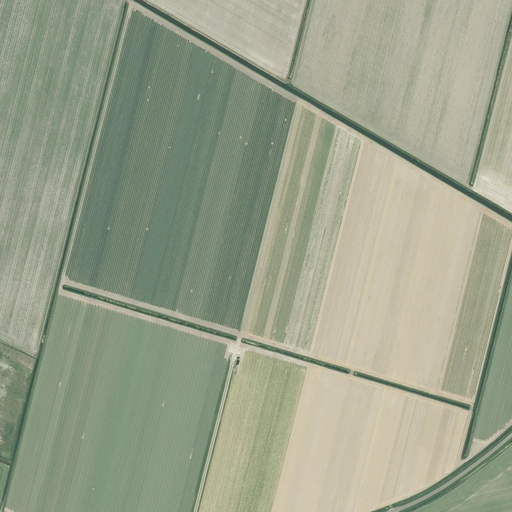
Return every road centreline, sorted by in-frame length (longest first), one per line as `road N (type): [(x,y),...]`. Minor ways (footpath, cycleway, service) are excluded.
road 1 (unknown): [(195,511),(238,336)]
road 2 (unclassified): [(511,434),(445,485),(391,511)]
